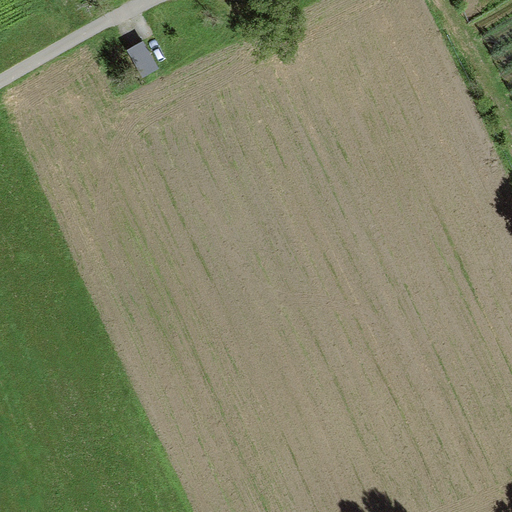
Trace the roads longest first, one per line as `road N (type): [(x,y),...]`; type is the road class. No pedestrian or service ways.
road 1 (track): [(0,80),(141,0)]
road 2 (track): [(511,114),(455,0)]
